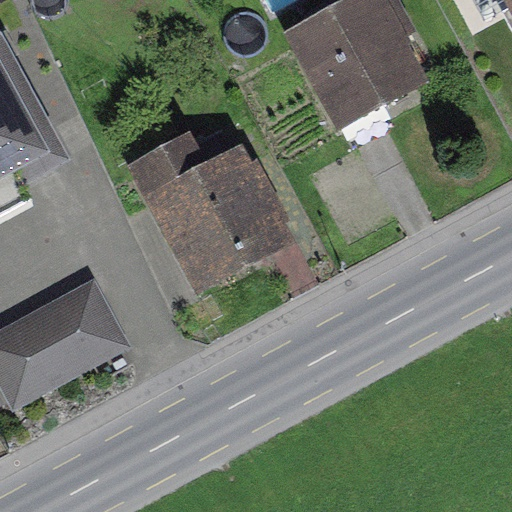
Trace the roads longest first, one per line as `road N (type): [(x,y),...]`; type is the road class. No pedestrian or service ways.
road 1 (secondary): [(33,511),(511,253)]
road 2 (unknown): [(201,420),(16,37)]
road 3 (unknown): [(376,148),(451,286)]
